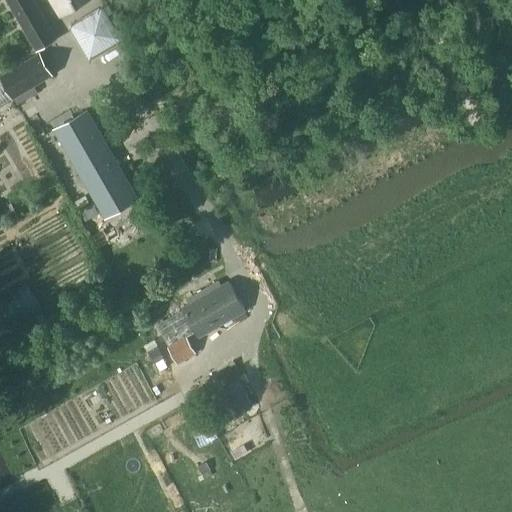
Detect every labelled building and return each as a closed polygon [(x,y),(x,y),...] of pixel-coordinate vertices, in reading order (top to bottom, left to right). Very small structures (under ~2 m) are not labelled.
[(56,37),(33,0),(7,0),(36,49),(56,37)] [(52,0),(60,13),(81,0),(52,0)] [(122,40),(106,11),(75,29),(92,57),(122,40)] [(40,51),(38,52),(0,74),(0,76),(13,98),(53,74),(40,51)] [(67,121),(54,128),(104,215),(136,197),(120,169),(108,148),(86,110),(74,117),(67,121)] [(217,327),(246,310),(229,281),(221,285),(219,281),(187,299),(189,304),(182,308),(183,310),(157,325),(170,347),(187,337),(186,337),(195,331),(196,332),(214,322),(217,327)] [(195,353),(192,346),(187,337),(170,347),(169,348),(177,363),(195,353)] [(154,364),(165,358),(158,346),(147,352),(154,364)] [(216,434),(213,428),(204,433),(207,439),(216,434)]
